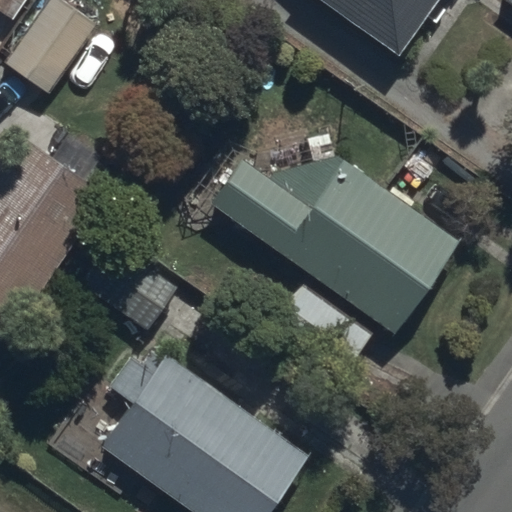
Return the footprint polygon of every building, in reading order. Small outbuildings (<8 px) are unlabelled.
[(0,0),(0,14),(12,22),(27,0),(0,0)] [(311,0),(401,63),(446,0),(311,0)] [(511,0),(503,0),(500,5),(511,13),(511,0)] [(268,237),(389,321),(456,227),(335,142),(303,189),(233,140),(199,188),(268,237)] [(0,346),(1,347),(105,201),(27,146),(0,184),(0,346)] [(76,277),(143,325),(176,278),(109,231),(76,277)] [(264,317),(339,369),(369,326),(295,274),(264,317)] [(158,341),(96,429),(214,511),(250,511),(301,441),(158,341)]
